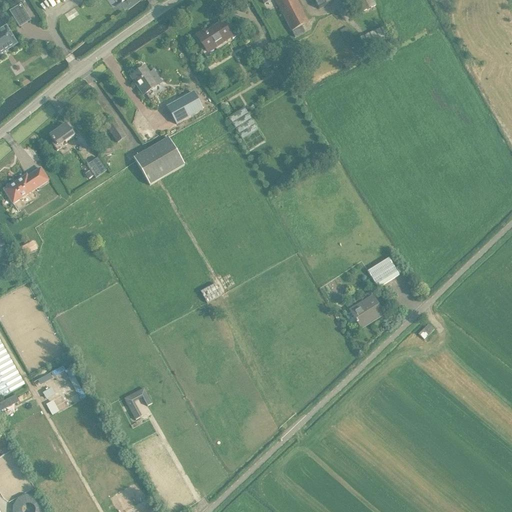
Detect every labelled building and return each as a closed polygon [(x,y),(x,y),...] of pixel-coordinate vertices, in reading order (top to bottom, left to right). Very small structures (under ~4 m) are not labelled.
[(274,0),(280,12),(291,32),(292,32),(295,38),(305,33),(302,27),(308,23),(297,2),(296,0),(274,0)] [(313,0),(319,10),(333,2),(331,0),(313,0)] [(372,0),(355,0),(361,13),(376,6),(372,0)] [(20,6),(10,12),(19,27),(29,21),(20,6)] [(207,54),(232,38),(233,39),(239,36),(230,22),(224,26),(222,22),(206,33),(205,31),(196,36),(207,54)] [(341,34),(348,48),(356,44),(347,27),(340,31),(341,34)] [(391,44),(383,27),(359,38),(367,54),(391,44)] [(0,54),(16,45),(6,28),(0,31),(0,54)] [(260,48),(252,53),(263,71),(271,66),(260,48)] [(153,71),(149,74),(144,68),(131,77),(143,95),(155,87),(155,88),(162,83),(153,71)] [(193,93),(166,108),(176,125),(202,110),(193,93)] [(244,109),(228,119),(248,151),(264,142),(244,109)] [(117,144),(126,138),(114,121),(106,127),(117,144)] [(59,150),(66,145),(65,143),(74,137),(65,125),(49,136),(53,142),(52,144),(53,145),(55,144),(59,150)] [(184,166),(168,138),(133,158),(149,186),(184,166)] [(92,162),(101,175),(106,171),(97,158),(92,162)] [(6,189),(4,190),(13,204),(48,181),(40,169),(28,177),(26,176),(11,185),(10,185),(8,185),(6,186),(6,187),(6,189)] [(33,241),(20,248),(25,257),(37,250),(33,241)] [(368,272),(371,278),(377,289),(382,286),(399,275),(388,259),(368,272)] [(207,303),(221,296),(215,285),(201,293),(207,303)] [(360,328),(373,319),(374,321),(384,315),(372,297),(349,311),(360,328)] [(424,341),(434,331),(429,325),(418,335),(424,341)] [(0,341),(0,399),(25,385),(0,341)] [(132,401),(141,396),(147,407),(152,404),(143,389),(125,399),(135,421),(140,419),(132,401)]
